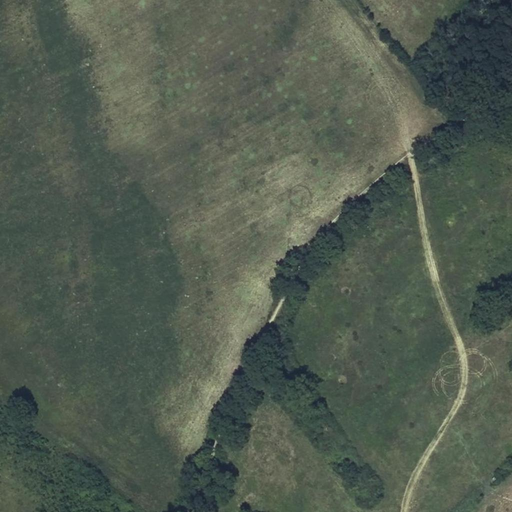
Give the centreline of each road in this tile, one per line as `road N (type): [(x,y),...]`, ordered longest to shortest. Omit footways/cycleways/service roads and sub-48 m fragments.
road 1 (track): [(408,156),(466,380),(412,511)]
road 2 (track): [(511,89),(429,136),(314,245)]
road 3 (track): [(350,0),(422,89),(440,130)]
